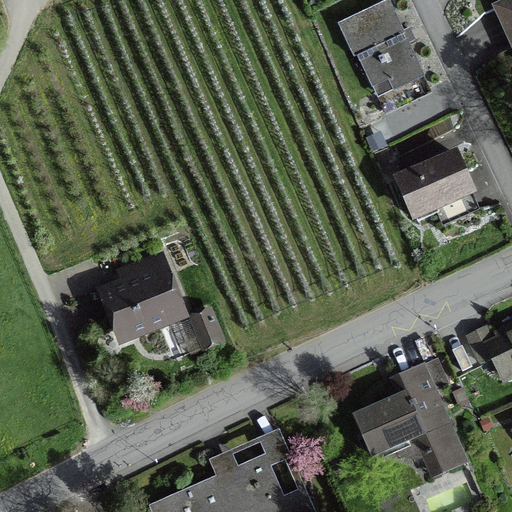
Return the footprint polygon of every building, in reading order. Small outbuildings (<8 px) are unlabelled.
[(511,0),(495,8),(511,46),(511,0)] [(352,58),(356,57),(382,112),(428,91),(406,45),(403,46),(399,37),(408,32),(408,31),(401,34),(387,2),(337,26),(352,58)] [(441,227),(477,211),(453,156),(446,159),(444,153),(429,159),(432,165),(397,180),(416,224),(436,215),(441,227)] [(121,281),(123,287),(104,295),(122,339),(180,315),(157,258),(132,268),(135,275),(121,281)] [(207,312),(189,320),(201,350),(220,342),(207,312)] [(511,373),(511,328),(495,337),(498,341),(491,345),(485,331),(467,340),(478,363),(491,357),(502,378),(511,373)] [(434,393),(448,387),(436,360),(396,378),(403,394),(352,417),(370,458),(421,435),(427,450),(421,457),(430,479),(465,464),(434,393)] [(312,511),(303,489),(282,498),(264,456),(147,507),(148,511),(312,511)]
